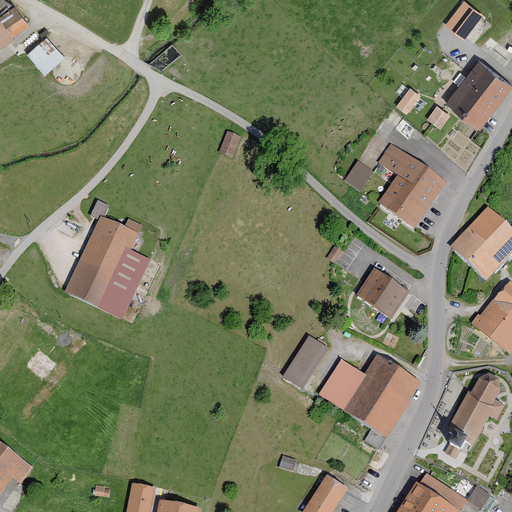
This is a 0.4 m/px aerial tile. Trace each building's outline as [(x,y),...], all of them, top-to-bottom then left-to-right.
[(483,16),(464,2),(445,26),(464,40),(483,16)] [(0,46),(28,26),(14,6),(5,13),(0,5),(0,46)] [(46,41),(31,54),(46,71),(61,58),(46,41)] [(450,104),(479,125),(508,85),(480,64),(450,104)] [(399,107),(405,113),(418,97),(411,92),(399,107)] [(439,108),(429,119),(440,128),(449,117),(439,108)] [(239,140),(229,135),(221,152),(231,157),(239,140)] [(377,137),(371,147),(378,152),(385,142),(377,137)] [(444,187),(393,149),(384,162),(403,176),(384,202),(416,226),(444,187)] [(339,179),(362,191),(372,174),(349,161),(339,179)] [(110,208),(99,203),(92,218),(102,222),(69,294),(123,318),(148,263),(129,255),(141,228),(129,222),(125,232),(104,222),(110,208)] [(511,233),(490,213),(457,249),(486,276),(511,249),(511,233)] [(336,249),(329,260),(336,265),(343,254),(336,249)] [(373,276),(359,298),(391,318),(405,297),(373,276)] [(511,289),(477,328),(507,355),(511,349),(511,289)] [(325,348),(311,340),(288,377),(302,386),(325,348)] [(349,363),(327,396),(386,435),(419,387),(378,360),(368,375),(349,363)] [(466,441),(473,445),(489,415),(496,419),(503,406),(493,400),(499,389),(499,379),(489,374),(479,378),(471,393),(468,391),(447,430),(454,434),(449,442),(450,443),(455,446),(461,449),(462,449),(466,441)] [(379,448),(384,438),(370,430),(364,440),(379,448)] [(455,446),(450,443),(446,452),(456,457),(461,449),(455,446)] [(0,490),(21,463),(0,447),(0,490)] [(293,470),(297,460),(283,454),(279,465),(293,470)] [(326,475),(302,511),(332,511),(348,488),(326,475)] [(429,477),(403,511),(455,511),(463,501),(429,477)] [(129,511),(149,511),(154,492),(135,488),(129,511)] [(479,489),(473,501),(484,507),(490,495),(479,489)]
